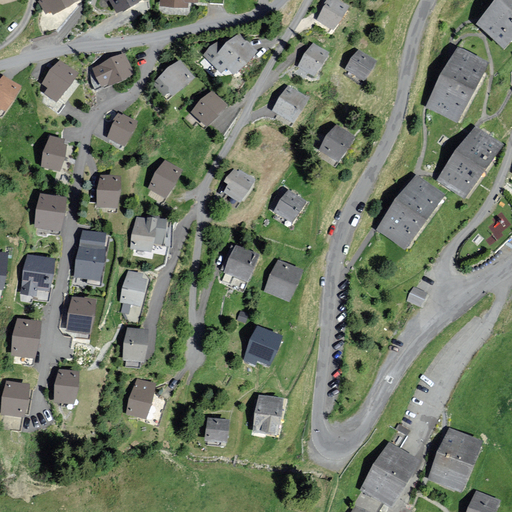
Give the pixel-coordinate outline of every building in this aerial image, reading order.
[(77,0),(41,0),(41,1),(47,12),(52,9),(54,13),(77,0)] [(136,0),(113,0),(118,9),(136,0)] [(347,7),(336,0),(327,0),(324,4),(327,6),(319,18),(333,27),(347,7)] [(511,36),(511,0),(500,0),(479,23),(503,45),(511,36)] [(206,56),(221,72),(228,65),(235,72),(257,51),(240,33),(224,48),(220,43),(206,56)] [(327,53),(312,44),(300,66),(315,75),(327,53)] [(487,63),(458,49),(430,107),(458,121),(487,63)] [(374,61),(360,51),(348,68),(363,77),(374,61)] [(134,74),(124,54),(94,68),(102,86),(110,82),(111,85),(134,74)] [(193,77),(180,61),(156,82),(166,93),(170,90),(173,94),(193,77)] [(76,73),(60,62),(45,83),(51,88),(47,93),(56,100),(76,73)] [(19,86),(3,76),(0,80),(0,107),(5,109),(19,86)] [(306,98),(288,87),(275,110),(293,120),(306,98)] [(225,104),(212,93),(195,112),(207,124),(225,104)] [(135,122),(118,114),(114,121),(115,122),(108,137),(124,145),(135,122)] [(354,136),(338,126),(322,149),(339,160),(354,136)] [(487,137),(476,129),(439,181),(469,202),(506,150),(487,137)] [(63,139),(51,136),(44,165),(60,169),(66,145),(62,144),(63,139)] [(180,171),(165,162),(151,187),(166,195),(180,171)] [(239,174),(234,171),(227,182),(230,183),(225,191),(240,201),(253,179),(240,172),(239,174)] [(120,178),(102,176),(99,205),(117,207),(120,178)] [(443,197),(417,178),(379,228),(406,248),(443,197)] [(305,202),(288,192),(276,211),(292,222),(305,202)] [(64,198),(41,195),(36,225),(59,229),(64,198)] [(166,223),(136,218),(132,246),(150,249),(152,240),(163,242),(166,223)] [(105,235),(83,232),(81,244),(76,275),(99,278),(103,247),(105,235)] [(257,255),(237,246),(227,270),(246,279),(257,255)] [(53,260),(28,256),(22,294),(36,296),(38,288),(48,289),(53,260)] [(302,271),(279,261),(267,290),(290,300),(302,271)] [(147,276),(129,271),(122,300),(140,305),(147,276)] [(428,295),(415,289),(409,302),(422,308),(428,295)] [(95,301),(74,297),(69,329),(89,333),(95,301)] [(40,324),(19,321),(14,354),(34,357),(40,324)] [(280,336),(259,327),(246,359),(255,362),(256,359),(268,364),(280,336)] [(148,331),(129,328),(125,357),(144,360),(148,331)] [(78,372),(59,371),(56,400),(75,402),(78,372)] [(154,384),(137,380),(128,413),(145,417),(154,384)] [(28,386),(8,382),(3,412),(23,416),(28,386)] [(277,434),(284,400),(261,396),(255,430),(277,434)] [(225,442),(228,420),(209,418),(207,440),(225,442)] [(483,440),(449,427),(429,479),(463,493),(483,440)] [(420,460),(390,442),(361,490),(391,508),(420,460)] [(496,511),(501,501),(477,491),(468,511),(496,511)]
